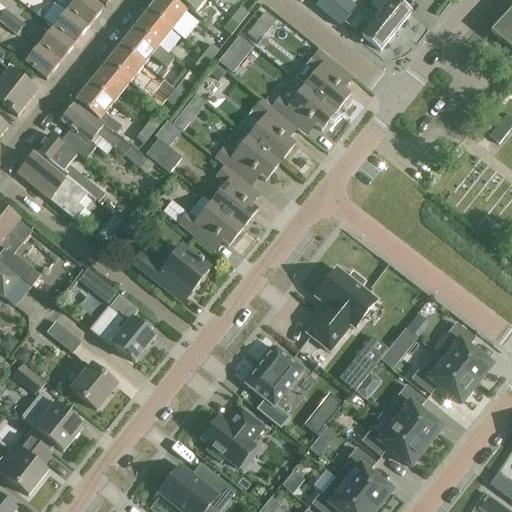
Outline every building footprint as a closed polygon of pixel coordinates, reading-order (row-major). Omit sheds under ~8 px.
[(79,0),(67,15),(88,31),(103,12),(87,0),(79,0)] [(94,0),(105,9),(112,0),(94,0)] [(167,0),(159,0),(148,14),(173,33),(187,15),(167,0)] [(207,1),(205,0),(173,0),(195,17),(207,1)] [(353,0),(321,0),(315,9),(341,30),(360,5),(353,0)] [(410,16),(395,4),(392,1),(362,39),(380,54),(410,16)] [(241,9),(231,21),(239,27),(249,15),(241,9)] [(511,12),(490,35),(511,53),(511,12)] [(0,23),(8,30),(16,20),(7,13),(3,18),(0,21),(0,23)] [(134,32),(158,51),(173,33),(148,14),(134,32)] [(67,15),(54,31),(75,47),(88,31),(67,15)] [(265,15),(257,24),(268,33),(276,24),(265,15)] [(16,20),(8,30),(17,37),(25,28),(16,20)] [(230,38),(236,31),(239,27),(231,21),(222,32),(230,38)] [(40,49),(61,65),(75,47),(54,31),(40,49)] [(134,32),(120,49),(144,69),(151,59),(166,71),(173,63),(158,51),(134,32)] [(213,46),(204,58),(210,63),(219,52),(213,46)] [(61,65),(40,49),(26,67),(46,83),(61,65)] [(120,49),(105,68),(129,87),(144,69),(120,49)] [(226,53),(218,64),(232,74),(240,64),(226,53)] [(319,53),(315,58),(309,65),(319,73),(305,91),(336,115),(351,97),(344,92),(353,81),(319,53)] [(202,73),(210,63),(204,58),(195,68),(202,73)] [(215,66),(209,75),(219,83),(226,75),(215,66)] [(90,87),(114,107),(129,87),(105,68),(90,87)] [(18,119),(37,95),(9,73),(0,83),(0,104),(9,112),(7,113),(12,117),(13,116),(18,119)] [(184,82),(175,93),(182,99),(191,88),(184,82)] [(90,87),(75,105),(116,137),(121,130),(105,117),(114,107),(90,87)] [(297,131),(297,132),(306,139),(315,129),(321,134),(336,115),(305,91),(291,108),(280,99),(271,111),(297,131)] [(174,109),(182,99),(175,93),(167,103),(174,109)] [(167,103),(161,110),(169,116),(174,109),(167,103)] [(271,111),(262,104),(253,115),(263,123),(249,141),(280,166),(295,147),(288,142),(297,132),(297,131),(271,111)] [(115,138),(116,137),(75,105),(61,122),(72,131),(62,144),(86,163),(96,150),(105,157),(111,149),(139,171),(146,162),(115,138)] [(181,115),(173,125),(183,133),(191,123),(181,115)] [(511,120),(505,115),(488,138),(498,146),(511,128),(511,120)] [(153,120),(144,131),(152,138),(161,127),(153,120)] [(145,147),(152,138),(144,131),(136,141),(145,147)] [(35,155),(88,196),(87,198),(95,204),(96,203),(99,205),(105,197),(69,168),(76,159),(65,150),(49,138),(35,155)] [(250,189),(251,189),(259,179),(265,184),(280,166),(249,141),(235,158),(225,150),(215,162),(225,170),(226,170),(250,189)] [(158,142),(145,158),(169,177),(181,161),(158,142)] [(88,196),(35,155),(18,177),(33,189),(75,224),(85,212),(79,207),(87,198),(88,196)] [(212,206),(243,231),(258,213),(251,208),(260,196),(251,189),(250,189),(226,170),(225,170),(217,181),(227,189),(212,206)] [(228,250),(243,231),(212,206),(198,224),(188,217),(179,228),(213,255),(222,245),(228,250)] [(29,235),(10,218),(0,209),(0,245),(8,236),(20,246),(29,235)] [(111,249),(119,255),(127,245),(119,239),(111,249)] [(33,240),(26,249),(35,256),(42,247),(33,240)] [(140,258),(132,267),(174,301),(182,291),(190,298),(209,273),(193,261),(181,251),(162,275),(140,258)] [(6,253),(0,260),(0,263),(31,288),(40,279),(6,253)] [(0,300),(3,302),(4,301),(15,310),(29,291),(0,267),(0,300)] [(366,285),(353,275),(348,281),(337,273),(315,300),(328,310),(307,336),(329,354),(350,328),(354,331),(376,304),(361,291),(366,285)] [(114,348),(120,353),(135,366),(155,342),(131,323),(138,314),(123,301),(119,298),(91,332),(112,351),(114,348)] [(73,357),(82,347),(55,326),(47,337),(73,357)] [(435,356),(475,388),(490,369),(468,351),(475,342),(456,326),(447,337),(449,338),(435,356)] [(22,349),(13,360),(22,368),(25,369),(30,363),(29,355),(22,349)] [(275,351),(246,388),(264,403),(256,413),(280,432),(288,422),(274,410),(303,374),(275,351)] [(475,388),(435,356),(421,374),(419,372),(411,383),(430,398),(438,389),(460,407),(475,388)] [(360,357),(351,367),(367,380),(375,369),(360,357)] [(45,387),(37,380),(25,369),(22,368),(13,380),(36,398),(45,387)] [(116,389),(101,376),(92,368),(72,393),(81,401),(96,414),(116,389)] [(357,392),(355,394),(366,403),(370,397),(369,389),(363,385),(357,392)] [(393,425),(425,450),(440,432),(418,414),(425,404),(406,389),(397,399),(399,401),(385,419),(392,425),(393,425)] [(345,404),(331,393),(305,426),(319,437),(345,404)] [(21,421),(47,442),(63,455),(83,430),(42,396),(21,421)] [(264,431),(241,413),(228,428),(219,421),(201,442),(210,449),(206,454),(221,466),(225,462),(238,471),(255,450),(251,446),(264,431)] [(410,469),(425,450),(393,425),(392,425),(379,442),(369,435),(361,445),(380,461),(388,451),(410,469)] [(2,461),(0,462),(0,476),(28,499),(47,475),(40,470),(52,456),(28,437),(16,452),(22,457),(12,469),(2,461)] [(335,481),(374,511),(376,511),(390,494),(368,476),(375,467),(356,451),(348,462),(349,463),(335,481)] [(220,511),(235,495),(201,468),(192,479),(180,469),(158,496),(178,511),(207,511),(209,510),(212,511),(220,511)] [(374,511),(335,481),(321,499),(319,497),(311,508),(316,511),(374,511)] [(287,482),(282,489),(292,498),(298,490),(287,482)] [(511,495),(507,491),(502,497),(511,505),(511,503),(511,495)] [(0,511),(14,511),(1,501),(0,500),(0,511)]
